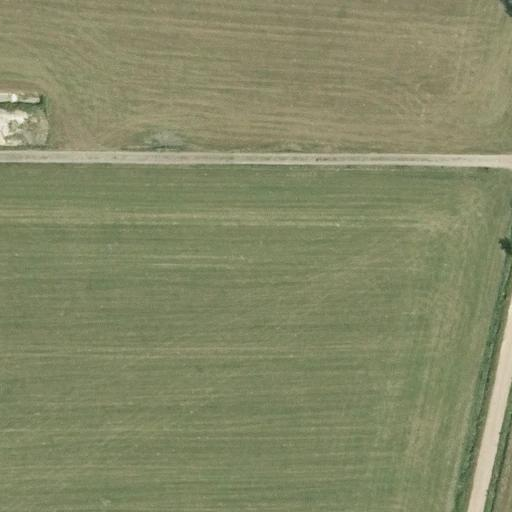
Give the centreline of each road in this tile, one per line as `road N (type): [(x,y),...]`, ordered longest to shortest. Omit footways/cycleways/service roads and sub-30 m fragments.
road 1 (track): [(511,162),(0,157)]
road 2 (track): [(481,511),(511,370)]
